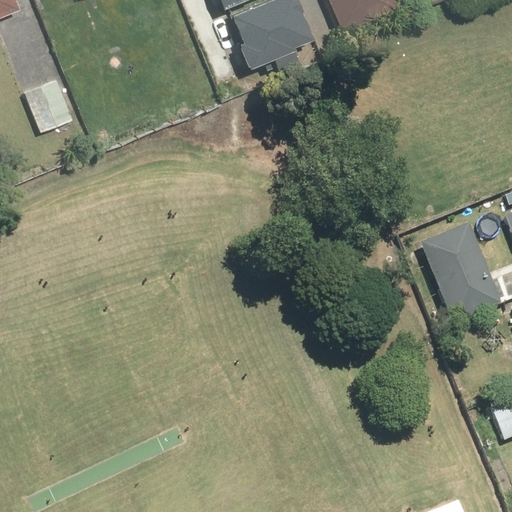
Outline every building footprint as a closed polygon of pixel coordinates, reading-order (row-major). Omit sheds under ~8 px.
[(0,0),(0,17),(18,10),(13,0),(0,0)] [(286,0),(258,0),(221,14),(242,69),(303,45),(286,0)] [(326,0),(339,31),(398,7),(395,0),(326,0)] [(59,77),(23,93),(41,135),(77,120),(59,77)] [(498,305),(466,224),(417,243),(449,325),(498,305)] [(511,400),(493,408),(507,442),(511,440),(511,400)] [(459,511),(455,500),(423,511),(459,511)]
